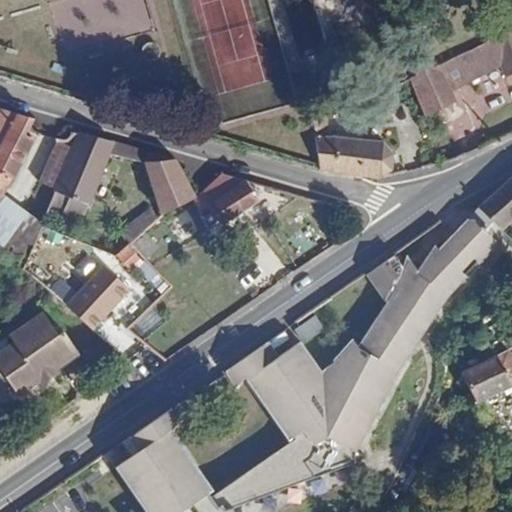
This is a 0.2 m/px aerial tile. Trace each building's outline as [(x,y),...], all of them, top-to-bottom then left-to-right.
[(511,71),(511,28),(490,38),(499,60),(505,74),(511,71)] [(164,53),(165,47),(164,43),(162,40),(158,37),(153,36),(151,36),(148,37),(145,39),(142,43),(142,50),(144,54),(148,58),(150,59),(153,59),(158,58),(162,55),(164,53)] [(499,60),(490,38),(460,51),(469,72),(499,60)] [(408,74),(425,110),(452,99),(446,82),(469,72),(460,51),(408,74)] [(312,123),(326,123),(326,109),(311,116),(312,123)] [(0,137),(13,114),(0,110),(0,137)] [(29,119),(13,114),(0,137),(0,169),(12,177),(33,137),(24,134),(29,119)] [(374,179),(376,179),(395,167),(392,148),(378,137),(326,135),(326,123),(312,123),(314,138),(316,137),(319,166),(341,172),(374,179)] [(55,192),(80,132),(68,142),(57,144),(40,185),(55,192)] [(116,142),(80,132),(55,192),(50,204),(64,209),(61,214),(80,221),(108,155),(108,154),(116,142)] [(142,150),(116,142),(108,154),(144,163),(173,160),(142,150)] [(179,172),(173,160),(144,163),(151,186),(179,172)] [(12,177),(0,169),(0,196),(2,194),(12,177)] [(192,195),(179,172),(151,186),(160,213),(191,197),(192,195)] [(252,198),(239,179),(216,172),(192,195),(191,197),(197,214),(193,216),(202,230),(252,198)] [(222,369),(225,373),(216,379),(227,395),(234,386),(243,376),(286,439),(288,438),(290,441),(212,494),(209,489),(210,489),(170,431),(166,432),(166,429),(169,428),(184,410),(180,403),(171,410),(168,407),(113,445),(113,446),(123,459),(113,466),(145,511),(228,511),(227,507),(231,506),(275,489),(273,484),(309,471),(311,476),(352,460),(351,457),(353,450),(364,428),(363,425),(371,410),(374,410),(381,396),(380,394),(387,378),(391,378),(394,370),(399,364),(398,361),(407,347),(410,347),(418,334),(417,331),(427,317),(430,316),(445,295),(462,277),(462,275),(473,261),(476,262),(492,245),(492,241),(488,237),(497,229),(498,229),(511,216),(511,177),(449,236),(447,234),(446,235),(447,238),(432,251),(429,247),(413,274),(408,283),(399,275),(394,292),(355,347),(350,339),(331,360),(333,361),(319,372),(298,341),(276,357),(270,349),(286,338),(280,329),(264,340),(222,369)] [(0,249),(15,263),(21,250),(29,254),(44,219),(2,194),(0,196),(0,249)] [(120,235),(127,243),(139,232),(156,217),(148,208),(120,235)] [(127,243),(141,257),(153,247),(139,232),(127,243)] [(21,250),(15,263),(22,269),(29,254),(21,250)] [(134,292),(107,266),(71,304),(99,329),(134,292)] [(16,396),(38,380),(41,384),(45,381),(42,377),(50,371),(53,375),(57,372),(54,368),(77,353),(62,332),(57,336),(41,313),(8,337),(13,344),(0,353),(0,382),(6,382),(16,396)] [(511,385),(511,361),(507,351),(459,373),(472,403),(511,385)] [(50,371),(42,377),(45,381),(53,375),(50,371)]
